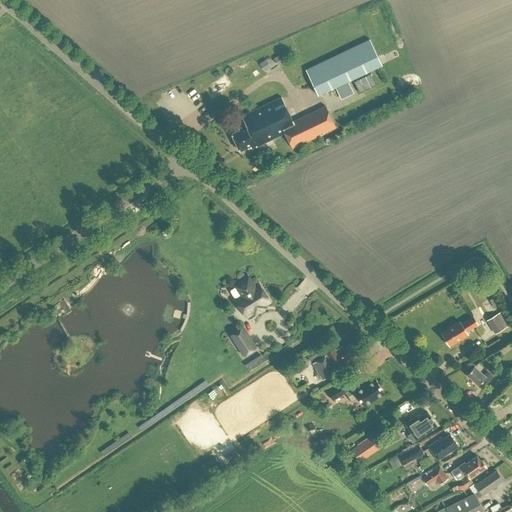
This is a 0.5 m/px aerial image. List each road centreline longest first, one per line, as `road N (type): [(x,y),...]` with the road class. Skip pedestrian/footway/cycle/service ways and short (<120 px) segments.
road 1 (tertiary): [(185,160),(511,457)]
road 2 (tertiary): [(185,160),(2,0)]
road 3 (tertiary): [(0,287),(185,160)]
